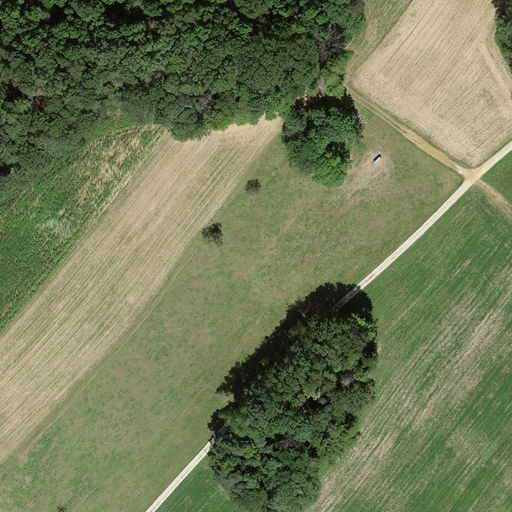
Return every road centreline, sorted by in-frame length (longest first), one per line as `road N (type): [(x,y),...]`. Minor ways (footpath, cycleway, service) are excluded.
road 1 (track): [(469,179),(331,88),(131,103),(52,139),(0,176)]
road 2 (track): [(148,511),(280,362),(469,179)]
